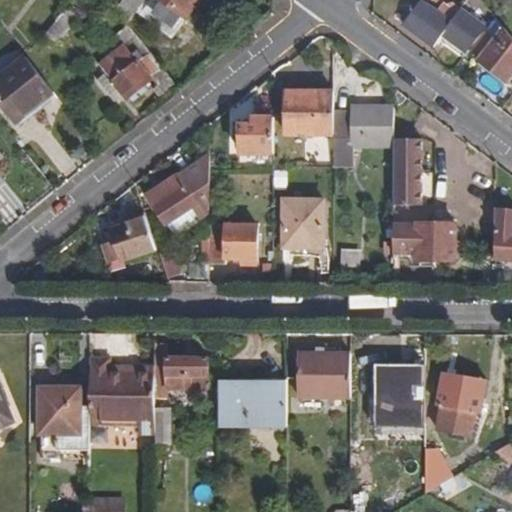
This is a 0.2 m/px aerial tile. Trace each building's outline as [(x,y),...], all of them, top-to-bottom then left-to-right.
[(133,0),(118,13),(127,25),(153,5),(147,0),(133,0)] [(148,21),(179,43),(212,0),(159,0),(162,3),(148,21)] [(439,11),(423,0),(405,25),(435,48),(444,35),(468,54),(471,49),(485,33),(488,28),(461,9),(453,21),(452,20),(439,11)] [(444,5),(439,11),(452,20),(456,14),(444,5)] [(59,45),(80,16),(68,7),(46,36),(59,45)] [(488,28),(485,33),(496,42),(506,30),(496,19),(488,28)] [(129,27),(117,34),(127,47),(153,80),(164,70),(129,27)] [(485,33),(471,49),(482,57),(480,60),(508,80),(511,74),(511,37),(506,30),(496,42),(485,33)] [(148,87),(154,82),(153,80),(127,47),(102,67),(107,73),(122,94),(128,102),(148,87)] [(0,102),(16,124),(54,94),(31,63),(26,58),(24,60),(0,79),(0,102)] [(164,70),(153,80),(154,82),(148,87),(159,100),(177,86),(164,70)] [(107,73),(98,80),(114,100),(122,94),(107,73)] [(334,135),(334,113),(334,93),(286,92),(286,135),(334,135)] [(395,140),(394,108),(351,108),(351,114),(334,113),(334,135),(334,166),(352,165),(352,147),(394,147),(395,143),(395,140)] [(275,154),(275,116),(252,116),(252,124),(241,124),(240,155),(275,154)] [(305,138),(304,160),(321,161),(322,139),(305,138)] [(408,143),(395,143),(394,147),(395,204),(408,204),(408,206),(422,206),(422,140),(408,140),(408,143)] [(209,173),(209,158),(149,196),(167,225),(197,206),(204,216),(209,214),(209,199),(209,173)] [(284,202),(283,249),(323,249),(324,202),(284,202)] [(511,211),(496,212),(497,260),(511,261),(511,211)] [(157,250),(148,221),(112,232),(116,243),(107,247),(112,261),(121,261),(122,262),(157,250)] [(456,226),(418,226),(394,226),(394,256),(417,256),(417,260),(456,261),(456,226)] [(257,229),(209,228),(208,267),(226,266),(226,258),(240,258),(241,261),(257,261),(257,229)] [(383,246),(343,246),(343,268),(383,269),(383,246)] [(163,257),(170,279),(185,275),(178,252),(163,257)] [(168,345),(157,345),(156,371),(156,400),(168,400),(168,390),(211,390),(210,360),(168,359),(168,345)] [(299,397),(352,397),(352,354),(300,354),(299,397)] [(111,360),(92,360),(91,407),(91,424),(139,424),(139,433),(155,433),(156,409),(156,400),(156,371),(111,370),(111,360)] [(367,366),(367,380),(387,380),(387,366),(367,366)] [(445,405),(440,430),(472,435),(476,411),(480,411),(485,382),(443,374),(439,404),(445,405)] [(221,426),(288,426),(288,386),(221,386),(221,426)] [(91,424),(91,407),(81,407),(82,389),(41,389),(40,458),(75,458),(75,450),(91,451),(91,424)] [(0,428),(13,423),(0,390),(0,428)] [(352,397),(352,449),(367,449),(367,397),(352,397)] [(171,409),(156,409),(155,433),(156,448),(171,448),(171,409)] [(384,468),(413,467),(413,433),(384,433),(384,468)] [(511,444),(490,456),(511,468),(511,444)] [(427,452),(427,495),(453,479),(437,452),(427,452)] [(94,511),(123,511),(124,498),(95,497),(94,511)]
